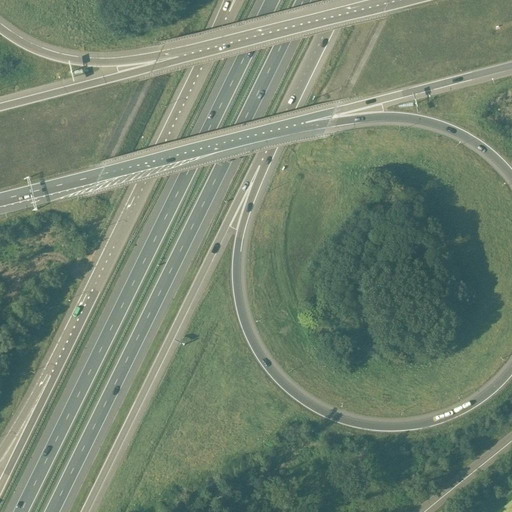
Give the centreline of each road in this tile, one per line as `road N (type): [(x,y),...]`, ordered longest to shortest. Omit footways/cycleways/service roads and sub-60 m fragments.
road 1 (motorway): [(272,0),(21,511)]
road 2 (motorway): [(52,511),(303,0)]
road 3 (motorway): [(511,370),(473,402),(418,424),(371,425),(294,394),(256,352),(236,280),(255,166)]
road 4 (motorway): [(234,13),(54,376)]
road 5 (motorway): [(85,511),(255,166)]
road 6 (motorway): [(0,201),(301,124)]
road 7 (motorway): [(419,0),(180,60)]
road 8 (motorway): [(301,124),(413,117),(464,133),(511,173)]
road 9 (motorway): [(301,124),(511,65)]
road 10 (motorway): [(180,60),(69,62),(0,29)]
road 11 (motorway): [(180,60),(0,106)]
road 12 (motorway): [(255,166),(337,0)]
road 13 (motorway): [(54,376),(0,489)]
